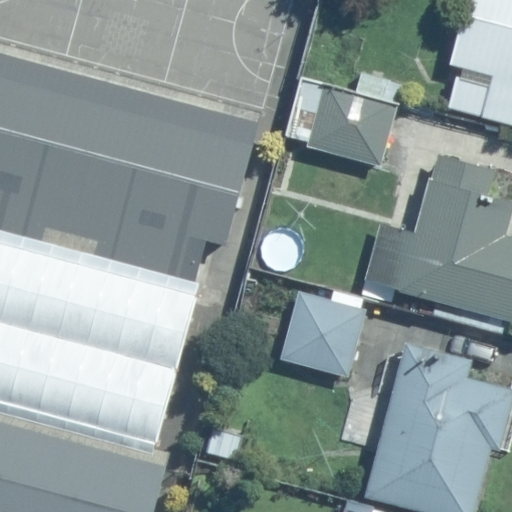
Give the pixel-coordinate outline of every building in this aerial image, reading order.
[(451,107),(462,109),(511,122),(511,0),(470,0),(454,64),(461,66),(451,107)] [(0,45),(0,233),(12,237),(18,216),(82,233),(75,260),(164,284),(178,230),(205,237),(240,112),(240,109),(0,45)] [(286,136),(310,142),(309,147),(383,167),(400,106),(406,84),(363,72),(357,94),(330,87),(302,79),(286,136)] [(367,280),(437,299),(439,300),(435,314),(505,333),(509,320),(511,320),(511,234),(510,234),(511,227),(511,173),(441,155),(436,175),(432,174),(416,235),(381,225),(367,280)] [(299,293),(281,357),(350,377),(369,313),(299,293)] [(367,494),(372,496),(430,511),(474,511),(493,447),(508,451),(511,435),(511,386),(469,375),(472,366),(408,348),(367,494)] [(128,511),(150,442),(0,397),(0,511),(128,511)] [(246,430),(211,422),(202,460),(237,468),(246,430)] [(346,511),(389,511),(391,508),(351,496),(346,511)]
